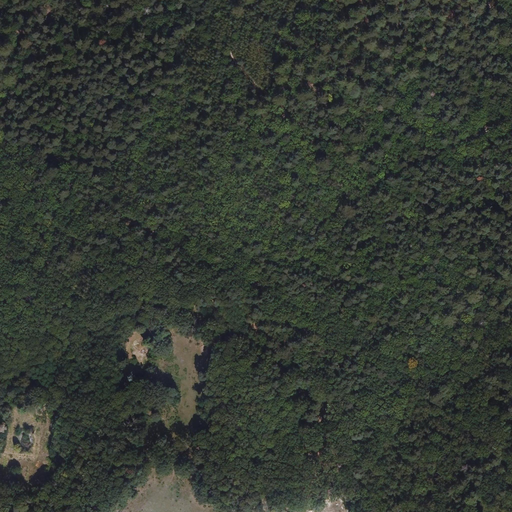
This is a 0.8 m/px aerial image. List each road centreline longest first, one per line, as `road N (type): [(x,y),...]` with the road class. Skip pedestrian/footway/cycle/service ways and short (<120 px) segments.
road 1 (track): [(0,143),(511,422)]
road 2 (track): [(0,373),(226,267),(511,115)]
